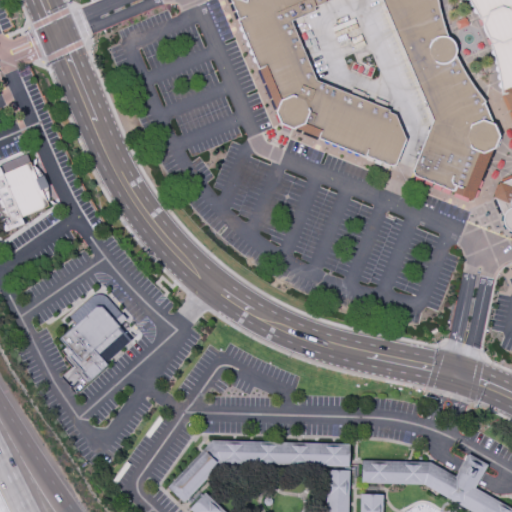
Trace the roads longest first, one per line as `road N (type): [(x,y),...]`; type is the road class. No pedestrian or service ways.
road 1 (tertiary): [(40,0),(111,163),(142,213),(211,284),(292,333),(447,377)]
road 2 (motorway): [(72,511),(0,402)]
